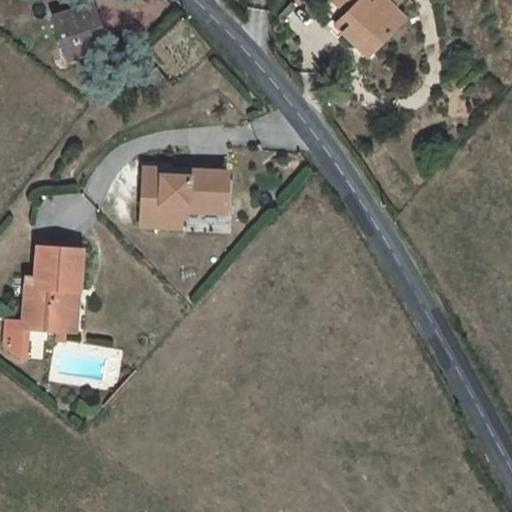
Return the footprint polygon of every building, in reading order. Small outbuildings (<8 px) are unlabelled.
[(375,7),(369,0),(332,0),(317,13),(332,31),(340,40),(327,52),(337,64),(344,58),(355,70),(388,41),(378,30),(365,16),(375,7)] [(389,22),(375,7),(365,16),(378,30),(389,22)] [(319,42),(327,52),(340,40),(332,31),(319,42)] [(81,34),(57,35),(59,72),(93,70),(92,44),(82,44),(81,34)] [(348,76),(355,70),(344,58),(337,64),(348,76)] [(230,215),(231,168),(141,165),(139,229),(185,230),(186,214),(230,215)] [(69,283),(24,281),(22,321),(12,320),(10,364),(44,365),(52,366),(54,327),(66,327),(69,283)] [(63,366),(66,327),(54,327),(52,366),(63,366)] [(52,366),(44,365),(43,375),(52,375),(52,366)]
